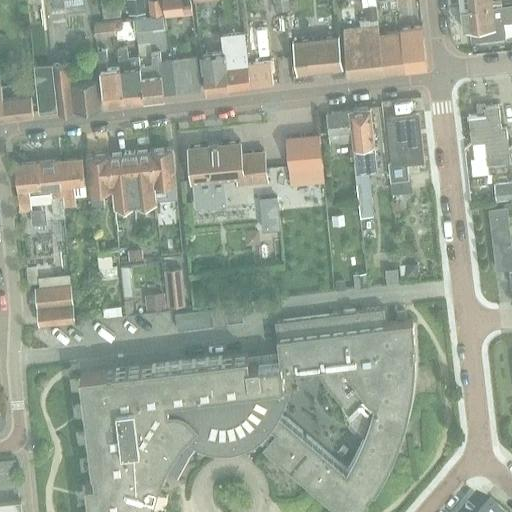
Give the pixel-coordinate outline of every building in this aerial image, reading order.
[(120,15),(118,0),(101,0),(103,17),(120,15)] [(144,13),(142,0),(126,0),(128,14),(144,13)] [(160,0),(146,0),(148,15),(162,14),(160,0)] [(162,0),(164,15),(192,11),(191,2),(182,3),(181,0),(162,0)] [(287,0),(273,0),(274,9),(288,8),(287,0)] [(378,0),(361,0),(362,6),(364,6),(366,20),(375,19),(374,1),(379,0),(378,0)] [(378,0),(379,0),(380,9),(397,7),(395,0),(378,0)] [(511,5),(501,7),(501,3),(491,4),(459,7),(462,29),(469,29),(470,41),(505,37),(503,23),(511,21),(511,5)] [(355,20),(354,7),(339,8),(340,22),(355,20)] [(342,66),(338,37),(334,37),(332,16),(290,21),(296,71),(342,66)] [(146,17),(134,19),(136,30),(148,29),(146,17)] [(122,20),(113,21),(114,30),(120,29),(122,27),(122,20)] [(95,35),(115,33),(114,30),(113,21),(93,23),(95,35)] [(379,33),(380,33),(379,25),(342,29),(347,77),(384,73),(379,33)] [(399,29),(400,31),(404,70),(426,68),(421,27),(399,29)] [(384,73),(404,70),(400,31),(380,33),(379,33),(384,73)] [(143,98),(139,67),(128,68),(126,48),(117,49),(119,68),(123,101),(143,98)] [(123,101),(119,68),(106,69),(105,58),(106,58),(105,49),(97,50),(103,103),(123,101)] [(201,56),(206,93),(228,90),(228,89),(250,87),(247,64),(246,50),(201,56)] [(175,92),(171,60),(160,61),(159,53),(150,54),(152,65),(139,67),(143,98),(163,96),(163,93),(175,92)] [(171,60),(175,92),(200,89),(196,57),(171,60)] [(74,110),(71,82),(68,62),(51,64),(56,112),(74,110)] [(247,64),(250,87),(272,84),(269,62),(247,64)] [(71,82),(74,110),(100,107),(96,79),(71,82)] [(2,100),(4,119),(32,115),(30,96),(21,97),(20,84),(0,86),(0,89),(1,100),(2,100)] [(500,128),(497,105),(476,108),(477,114),(468,115),(471,145),(485,144),(486,157),(508,154),(509,161),(511,160),(511,146),(508,147),(505,128),(500,128)] [(348,110),(352,141),(358,195),(371,194),(369,173),(365,173),(362,145),(374,144),(370,108),(348,110)] [(329,144),(352,141),(348,110),(326,113),(329,144)] [(392,161),(404,160),(405,162),(422,160),(419,137),(418,137),(415,114),(387,117),(392,161)] [(319,133),(286,136),(291,184),(323,180),(319,133)] [(227,203),(224,176),(234,175),(234,182),(266,179),(263,150),(240,153),(239,141),(220,142),(221,145),(207,147),(207,144),(187,146),(190,179),(192,179),(195,206),(227,203)] [(150,149),(153,185),(167,184),(168,199),(175,198),(171,148),(150,149)] [(148,149),(107,153),(114,204),(155,201),(148,149)] [(102,190),(111,189),(107,153),(86,156),(91,206),(103,205),(102,190)] [(59,159),(63,206),(75,205),(74,195),(85,194),(81,157),(59,159)] [(64,216),(63,206),(59,159),(37,161),(39,188),(50,187),(53,218),(64,216)] [(29,189),(39,188),(37,161),(14,164),(19,211),(31,210),(29,189)] [(511,178),(495,181),(497,197),(511,194),(511,178)] [(277,196),(260,198),(263,230),(280,229),(277,196)] [(167,206),(169,219),(178,218),(177,205),(167,206)] [(343,215),(332,217),(333,224),(344,223),(343,215)] [(511,251),(511,252),(510,241),(508,222),(490,225),(496,269),(508,268),(511,287),(511,251)] [(256,229),(245,230),(246,241),(257,240),(256,229)] [(143,232),(143,243),(161,243),(161,231),(143,232)] [(142,248),(128,249),(129,260),(143,258),(142,248)] [(112,266),(110,249),(97,251),(100,279),(117,277),(116,266),(112,266)] [(405,262),(404,273),(415,275),(416,264),(405,262)] [(35,265),(26,265),(28,282),(37,282),(35,265)] [(127,265),(120,266),(121,280),(129,280),(127,265)] [(397,266),(386,267),(387,278),(398,277),(397,266)] [(181,268),(164,269),(168,305),(185,304),(181,268)] [(366,272),(354,273),(355,287),(367,286),(366,272)] [(345,279),(335,280),(336,289),(346,288),(345,279)] [(74,321),(72,305),(71,283),(36,287),(39,324),(74,321)] [(164,293),(147,295),(149,308),(165,307),(164,293)] [(210,308),(175,313),(177,329),(212,325),(227,324),(227,323),(243,321),(241,304),(225,306),(210,308)] [(119,305),(103,307),(103,315),(120,313),(119,305)] [(414,369),(415,355),(413,355),(413,345),(414,345),(414,331),(412,319),(385,323),(384,307),(275,320),(280,360),(249,363),(247,353),(112,370),(112,372),(106,372),(106,370),(79,374),(91,470),(93,470),(94,480),(85,481),(88,511),(152,511),(153,509),(155,498),(157,487),(161,477),(165,467),(170,458),(176,448),(175,448),(182,438),(188,431),(191,428),(196,431),(200,434),(205,436),(210,438),(216,439),(214,449),(229,449),(228,439),(235,438),(241,436),(247,433),(253,430),(258,425),(263,420),(275,429),(262,444),(342,511),(358,511),(366,503),(368,500),(367,499),(372,491),(374,492),(381,479),(388,467),(394,453),(400,440),(404,426),(408,412),(411,398),(413,384),(414,369)] [(12,458),(0,459),(0,488),(15,487),(12,458)] [(0,511),(21,511),(21,499),(0,501),(0,511)]
